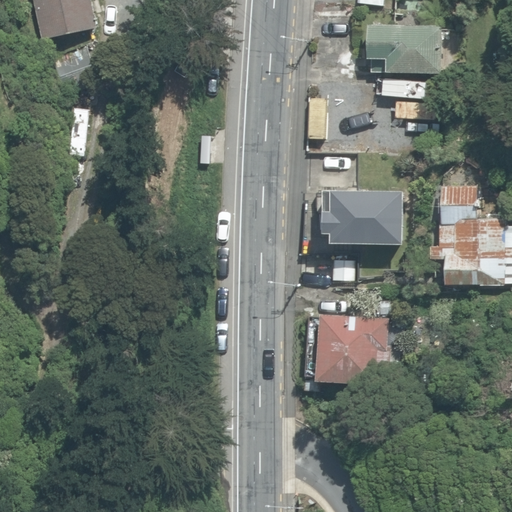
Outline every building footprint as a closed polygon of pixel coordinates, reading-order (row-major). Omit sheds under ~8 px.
[(36,0),(44,38),(100,27),(94,0),(36,0)] [(354,0),(315,0),(313,18),(355,17),(354,0)] [(412,0),(411,9),(438,13),(448,10),(448,0),(412,0)] [(442,26),(370,23),(368,58),(390,59),(389,71),(440,74),(442,26)] [(53,58),(65,94),(101,83),(89,46),(53,58)] [(321,144),(422,145),(423,112),(428,112),(428,96),(355,95),(355,82),(321,82),(321,144)] [(447,257),(447,284),(506,284),(506,282),(511,281),(511,225),(508,226),(508,218),(479,218),(479,185),(444,185),(444,219),(441,219),(441,244),(434,244),(434,257),(447,257)] [(406,189),(335,188),(335,191),(326,191),(325,233),(335,233),(335,243),(405,244),(406,189)] [(321,379),(402,382),(403,378),(403,362),(390,361),(391,345),(392,317),(391,317),(324,314),(321,378),(321,379)]
